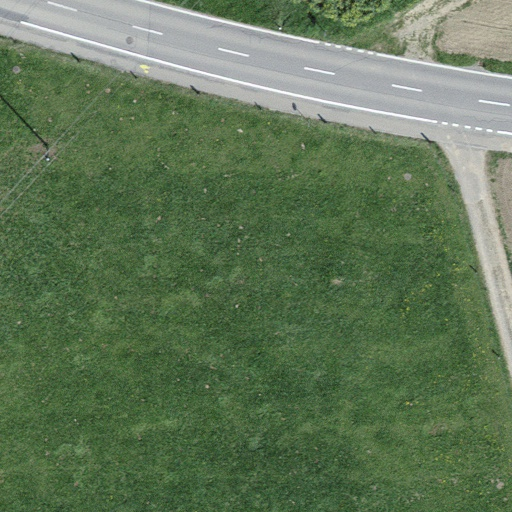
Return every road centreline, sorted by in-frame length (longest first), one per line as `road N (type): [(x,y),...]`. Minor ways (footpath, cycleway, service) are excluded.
road 1 (secondary): [(511,111),(206,49),(24,0)]
road 2 (track): [(511,342),(447,101)]
